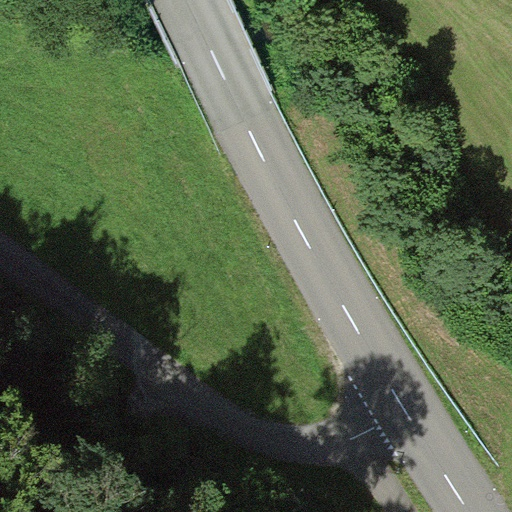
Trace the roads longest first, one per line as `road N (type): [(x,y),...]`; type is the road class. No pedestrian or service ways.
road 1 (tertiary): [(472,511),(189,0)]
road 2 (track): [(0,392),(124,412),(210,395)]
